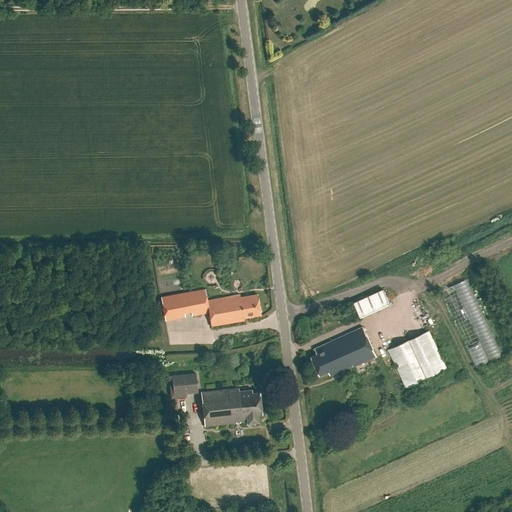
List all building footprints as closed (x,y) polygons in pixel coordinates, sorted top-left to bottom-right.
[(469,277),(441,289),(474,362),(501,350),(469,277)] [(352,300),(358,316),(390,302),(384,287),(352,300)] [(244,318),(261,315),(257,295),(240,298),(240,295),(207,301),(205,290),(161,298),(165,321),(185,317),(184,313),(191,312),(192,316),(209,313),(211,328),(212,328),(212,326),(244,321),(244,318)] [(377,357),(363,328),(364,328),(363,328),(331,342),(315,349),(318,355),(312,357),(320,375),(329,372),(330,375),(341,370),(342,372),(377,357)] [(429,331),(388,350),(406,388),(447,369),(429,331)] [(196,373),(168,375),(171,399),(186,397),(186,394),(198,393),(196,373)] [(205,426),(247,422),(247,424),(259,422),(258,415),(262,414),(260,393),(252,394),(252,390),(239,392),(238,389),(201,393),(205,426)]
